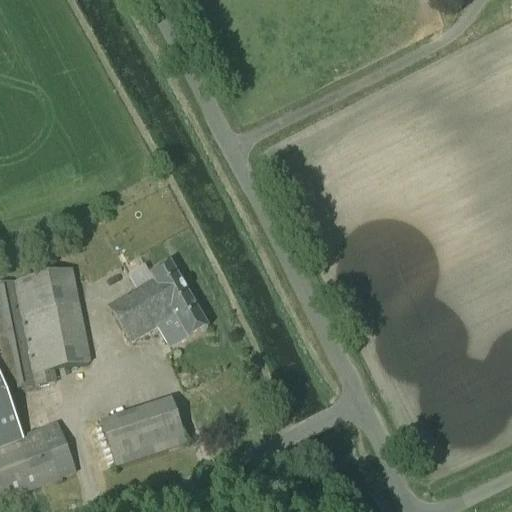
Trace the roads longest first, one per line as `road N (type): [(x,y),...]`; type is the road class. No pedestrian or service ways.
road 1 (unclassified): [(360,403),(153,0)]
road 2 (unknown): [(226,141),(422,53),(461,27),(478,0)]
road 3 (unclassified): [(129,511),(360,403)]
